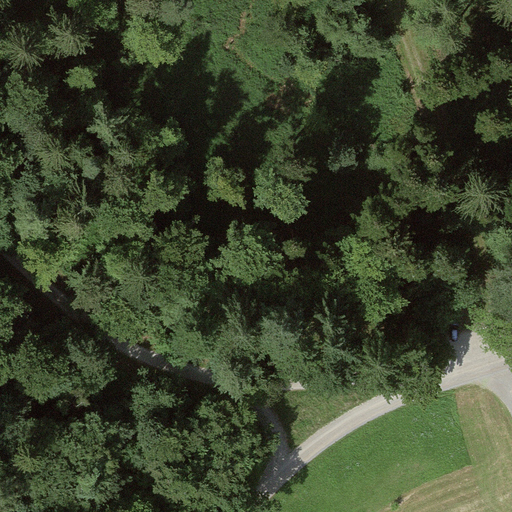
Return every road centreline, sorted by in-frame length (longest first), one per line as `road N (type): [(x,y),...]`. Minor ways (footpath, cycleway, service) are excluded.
road 1 (track): [(511,377),(491,326),(481,240),(392,0)]
road 2 (track): [(271,484),(277,462),(268,408),(109,337),(0,243)]
road 3 (track): [(271,484),(375,406),(511,358)]
road 4 (track): [(227,385),(428,382)]
